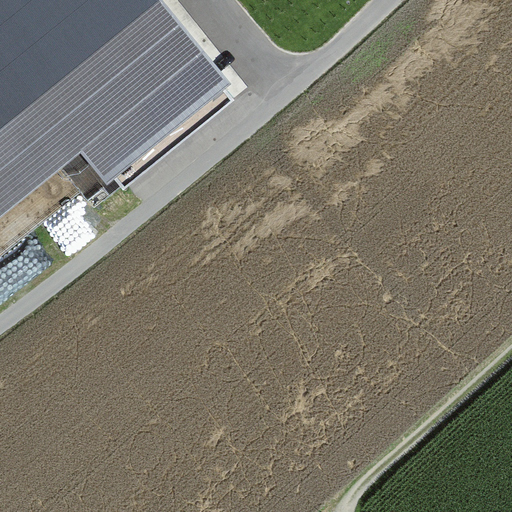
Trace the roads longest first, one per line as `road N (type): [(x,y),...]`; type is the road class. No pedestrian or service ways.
road 1 (residential): [(0,326),(241,135),(393,0)]
road 2 (track): [(350,511),(362,486),(511,355)]
